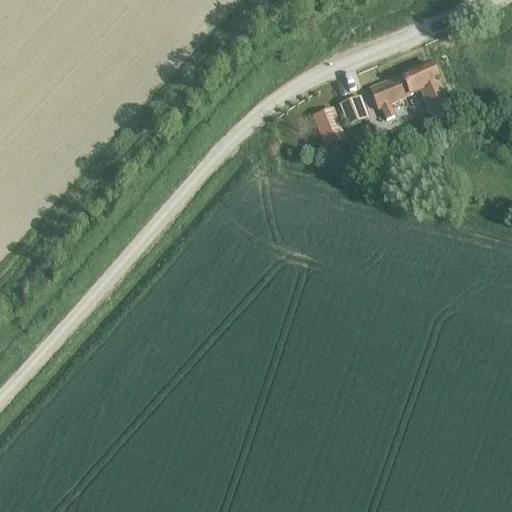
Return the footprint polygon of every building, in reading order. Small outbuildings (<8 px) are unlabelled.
[(394,118),(389,106),(419,93),(432,123),(443,118),(446,105),(441,94),(430,67),(370,92),(377,111),(379,110),(385,122),(394,118)] [(360,100),(338,108),(345,130),(368,122),(360,100)] [(311,120),(319,140),(340,132),(332,112),(311,120)] [(511,145),(503,144),(501,154),(511,156),(511,145)] [(426,172),(407,172),(407,184),(426,184),(426,172)]
